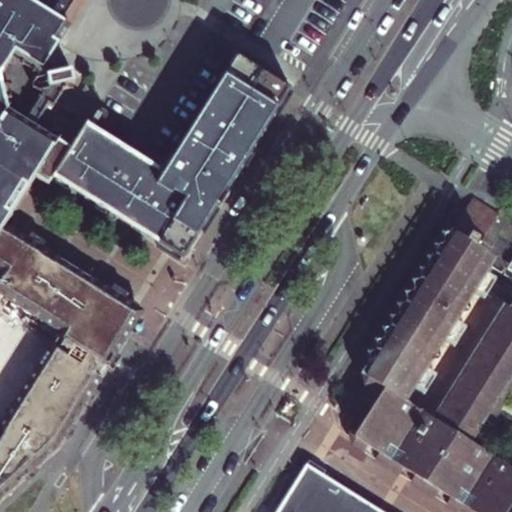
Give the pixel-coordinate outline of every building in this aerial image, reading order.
[(0,0),(0,8),(61,45),(67,36),(72,28),(64,22),(29,0),(0,0)] [(29,0),(64,22),(78,0),(29,0)] [(66,90),(74,88),(73,84),(77,82),(74,74),(70,75),(69,70),(62,72),(49,64),(61,45),(0,8),(0,155),(28,174),(49,187),(54,179),(61,169),(74,149),(54,136),(36,125),(50,105),(55,108),(66,90)] [(239,55),(235,61),(164,171),(90,123),(74,149),(61,169),(54,179),(186,263),(293,90),(239,55)] [(424,352),(424,341),(430,332),(439,328),(439,317),(446,307),(455,304),(466,244),(487,211),(461,195),(357,362),(361,371),(375,379),(384,378),(387,393),(377,395),(365,414),(359,411),(344,435),(442,497),(466,511),(511,511),(511,473),(493,462),(474,451),(420,418),(395,403),(394,392),(402,377),(412,373),(411,364),(416,354),(424,352)] [(0,298),(60,336),(0,431),(0,503),(60,447),(109,370),(146,313),(0,223),(0,298)] [(427,406),(420,418),(474,451),(490,426),(484,423),(491,412),(486,407),(511,364),(511,307),(494,297),(486,309),(493,313),(480,333),(474,330),(458,356),(463,360),(456,371),(450,368),(440,385),(445,389),(432,410),(427,406)] [(474,330),(480,333),(493,313),(486,309),(474,330)] [(458,356),(450,368),(456,371),(463,360),(458,356)] [(357,362),(349,375),(357,412),(359,411),(365,414),(377,395),(387,393),(384,378),(375,379),(361,371),(357,362)] [(440,385),(427,406),(432,410),(445,389),(440,385)] [(511,464),(497,455),(493,462),(511,473),(511,464)] [(385,511),(310,465),(300,481),(280,511),(385,511)]
